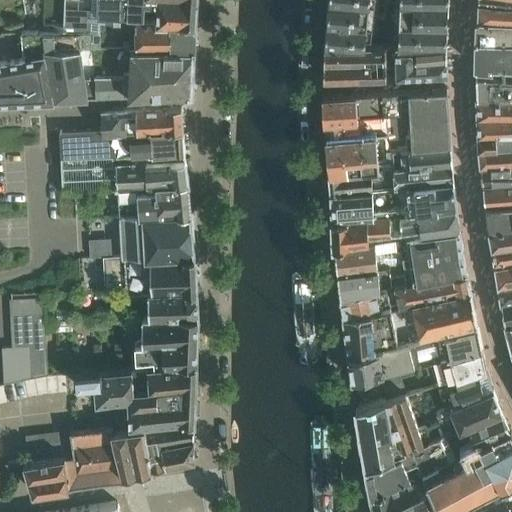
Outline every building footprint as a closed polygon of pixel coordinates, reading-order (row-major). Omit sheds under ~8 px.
[(102,0),(101,17),(136,17),(136,19),(196,21),(197,0),(102,0)] [(327,19),(375,21),(375,0),(328,0),(328,5),(327,19)] [(446,43),(448,1),(429,0),(400,0),(400,2),(395,1),(392,22),(392,43),(416,43),(446,43)] [(511,5),(478,2),(478,17),(511,19),(511,5)] [(511,19),(478,17),(476,37),(511,39),(511,19)] [(196,21),(136,19),(136,46),(195,46),(196,21)] [(327,19),(325,44),(374,44),(375,21),(327,19)] [(65,31),(65,33),(77,33),(77,20),(65,20),(65,31)] [(90,20),(77,20),(77,33),(90,33),(90,20)] [(100,21),(90,20),(90,33),(100,33),(100,21)] [(0,100),(12,100),(33,99),(55,98),(41,33),(22,33),(25,56),(0,60),(0,100)] [(55,33),(41,33),(55,98),(87,96),(86,78),(82,50),(64,50),(56,50),(55,33)] [(511,39),(476,37),(476,67),(504,68),(511,68),(511,39)] [(416,43),(392,43),(391,50),(395,51),(397,75),(443,73),(447,73),(447,69),(447,56),(417,57),(416,43)] [(447,56),(446,43),(416,43),(417,57),(447,56)] [(385,44),(374,44),(325,44),(323,77),(367,76),(385,75),(385,44)] [(95,78),(86,78),(87,96),(88,96),(101,95),(130,94),(186,90),(191,90),(193,90),(195,46),(136,46),(131,46),(131,71),(124,71),(124,76),(95,76),(95,78)] [(478,75),(476,75),(476,77),(476,79),(477,95),(477,96),(511,94),(511,76),(486,76),(486,75),(484,75),(484,76),(478,76),(478,75)] [(358,135),(373,134),(384,133),(385,149),(451,145),(447,86),(355,92),(357,118),(358,135)] [(357,118),(355,92),(323,94),(323,96),(323,102),(324,101),(325,119),(357,118)] [(477,116),(511,114),(511,94),(477,96),(477,98),(477,115),(477,116)] [(102,108),(103,128),(104,127),(104,133),(112,133),(184,127),(183,102),(102,108)] [(478,134),(478,135),(511,134),(511,114),(477,116),(478,117),(478,134)] [(325,119),(327,137),(358,135),(357,118),(325,119)] [(114,154),(112,133),(104,133),(104,127),(103,128),(60,130),(61,150),(63,190),(69,191),(75,190),(105,189),(116,188),(116,184),(190,179),(186,149),(114,154)] [(186,148),(184,127),(112,133),(114,154),(186,149),(186,148)] [(384,133),(373,134),(376,168),(378,167),(452,161),(451,145),(385,149),(384,133)] [(373,134),(358,135),(327,137),(330,171),(376,168),(373,134)] [(511,134),(478,135),(479,149),(511,147),(511,134)] [(511,147),(479,149),(481,165),(511,162),(511,147)] [(378,167),(380,185),(395,183),(395,182),(406,181),(453,177),(452,161),(378,167)] [(483,185),(511,182),(511,162),(481,165),(483,184),(483,185)] [(331,177),(333,190),(380,185),(378,167),(376,168),(330,171),(331,173),(329,173),(330,177),(331,177)] [(453,177),(406,181),(409,209),(456,204),(453,177)] [(118,188),(120,216),(193,211),(190,179),(116,184),(116,188),(118,188)] [(409,209),(406,181),(395,182),(395,183),(380,185),(333,190),(336,209),(334,209),(335,217),(337,217),(386,211),(388,231),(403,229),(400,210),(409,209)] [(485,203),(485,205),(511,201),(511,182),(483,185),(485,203)] [(511,201),(485,205),(490,231),(511,226),(511,201)] [(400,210),(403,229),(403,233),(459,226),(456,204),(409,209),(400,210)] [(193,211),(120,216),(122,255),(122,258),(196,252),(193,211)] [(334,241),(335,245),(370,240),(393,238),(404,237),(403,233),(403,229),(388,231),(386,211),(337,217),(336,241),(334,241)] [(402,263),(403,275),(404,281),(467,270),(459,226),(403,233),(404,237),(393,238),(395,249),(400,248),(402,263)] [(511,243),(511,226),(490,231),(493,247),(511,243)] [(335,245),(338,271),(379,266),(391,265),(402,263),(400,248),(395,249),(393,238),(370,240),(335,245)] [(511,243),(493,247),(495,260),(511,257),(511,243)] [(122,258),(122,255),(104,256),(105,287),(128,285),(129,290),(150,289),(150,292),(198,287),(199,287),(196,252),(122,258)] [(498,282),(499,284),(511,281),(511,261),(496,265),(498,282)] [(379,266),(338,271),(340,297),(387,286),(393,284),(398,282),(404,281),(403,275),(392,276),(391,265),(379,266)] [(467,270),(404,281),(398,282),(393,284),(387,286),(389,304),(403,301),(470,286),(467,270)] [(511,281),(499,284),(501,300),(502,301),(511,299),(511,281)] [(340,297),(344,315),(389,304),(387,286),(340,297)] [(470,286),(403,301),(406,317),(416,315),(420,332),(477,321),(470,286)] [(150,292),(151,314),(200,311),(198,287),(150,292)] [(10,298),(11,313),(45,312),(44,295),(10,298)] [(511,299),(502,301),(505,318),(511,316),(511,299)] [(389,304),(344,315),(344,316),(349,356),(376,350),(374,342),(395,337),(392,321),(401,319),(400,310),(391,312),(389,304)] [(200,311),(151,314),(145,314),(145,341),(137,341),(138,358),(154,356),(155,362),(198,359),(200,311)] [(45,312),(11,313),(12,347),(29,346),(31,376),(43,373),(50,372),(45,312)] [(407,343),(412,363),(425,360),(439,356),(482,346),(478,324),(456,328),(457,332),(407,343)] [(349,356),(352,378),(355,378),(383,371),(412,363),(407,343),(376,350),(349,356)] [(29,346),(12,347),(2,347),(4,381),(31,376),(29,346)] [(447,381),(487,367),(482,346),(439,356),(425,360),(429,373),(433,372),(437,384),(447,381)] [(196,414),(198,359),(155,362),(77,369),(78,382),(97,380),(98,399),(130,396),(132,422),(145,421),(149,421),(157,420),(196,414)] [(487,367),(447,381),(453,401),(493,388),(487,367)] [(355,378),(352,378),(356,407),(366,465),(396,453),(395,448),(425,437),(409,394),(404,396),(388,399),(384,385),(383,385),(381,380),(385,379),(383,371),(355,378)] [(435,408),(443,430),(460,423),(501,407),(493,388),(453,401),(454,402),(435,408)] [(460,423),(470,445),(509,426),(501,407),(460,423)] [(196,437),(196,414),(157,420),(149,421),(152,436),(160,435),(161,443),(196,437)] [(147,446),(152,467),(168,463),(196,457),(196,437),(161,443),(160,435),(152,436),(149,421),(145,421),(146,424),(150,445),(147,446)] [(123,473),(115,428),(115,423),(72,428),(76,451),(66,453),(70,484),(126,477),(126,474),(125,474),(125,472),(123,473)] [(443,430),(425,437),(395,448),(396,453),(366,465),(367,466),(369,465),(370,469),(367,470),(371,493),(419,470),(470,445),(460,423),(443,430)] [(146,424),(115,428),(123,473),(125,472),(152,467),(147,446),(150,445),(146,424)] [(509,426),(470,445),(419,470),(433,500),(438,511),(446,511),(511,478),(511,431),(510,428),(509,426)] [(70,484),(66,453),(25,460),(35,489),(70,484)] [(371,493),(374,511),(406,511),(433,500),(419,470),(371,493)] [(406,511),(438,511),(433,500),(406,511)] [(117,501),(47,511),(121,511),(118,501),(117,502),(117,501)]
